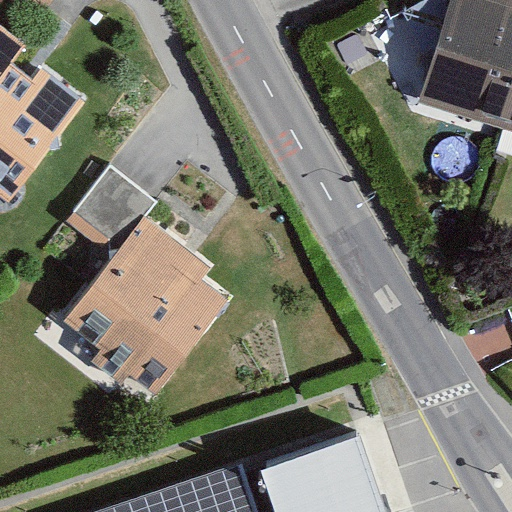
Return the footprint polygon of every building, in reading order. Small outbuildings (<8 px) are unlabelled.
[(0,0),(0,11),(6,15),(15,0),(0,0)] [(511,21),(469,9),(437,113),(511,135),(511,21)] [(26,48),(0,27),(0,189),(11,198),(85,106),(57,84),(26,84),(9,69),(26,48)] [(152,203),(112,173),(79,217),(118,247),(152,203)] [(208,277),(156,234),(82,324),(163,390),(228,312),(199,288),(208,277)] [(391,511),(362,425),(99,511),(391,511)]
